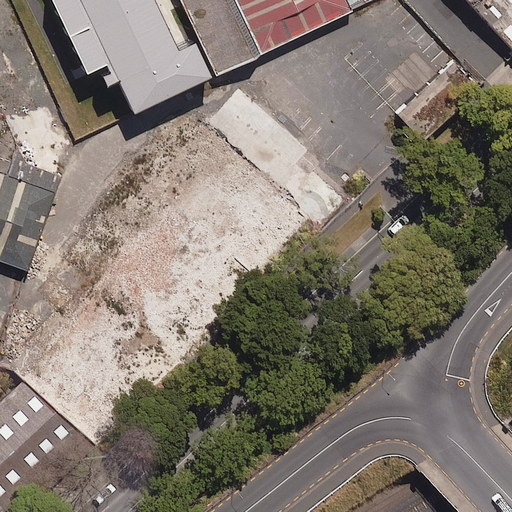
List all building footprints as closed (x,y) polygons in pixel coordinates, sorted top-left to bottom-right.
[(56,0),(55,1),(88,75),(107,67),(110,73),(105,76),(109,85),(121,79),(135,108),(206,76),(193,49),(176,56),(150,0),(56,0)] [(182,0),(218,73),(350,9),(345,0),(182,0)] [(511,0),(470,0),(511,45),(511,0)] [(37,33),(27,4),(16,8),(27,37),(37,33)] [(475,90),(457,71),(412,112),(430,132),(475,90)] [(206,129),(309,219),(321,230),(347,201),(300,159),(308,150),(241,90),(206,129)] [(144,176),(257,277),(309,219),(206,129),(195,119),(186,129),(172,117),(132,161),(146,174),(144,176)] [(0,258),(28,268),(62,175),(14,158),(9,173),(0,170),(0,258)] [(86,279),(180,363),(257,277),(144,176),(125,198),(113,187),(76,228),(88,239),(67,262),(86,279)] [(180,363),(86,279),(24,349),(39,363),(29,375),(30,376),(102,440),(124,415),(129,420),(180,363)] [(0,511),(24,511),(99,444),(26,379),(0,402),(0,511)]
